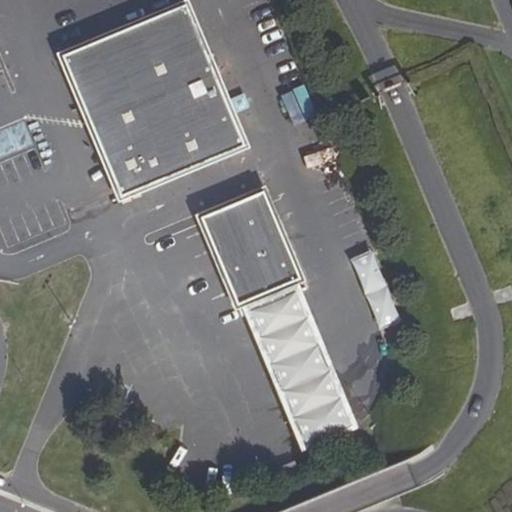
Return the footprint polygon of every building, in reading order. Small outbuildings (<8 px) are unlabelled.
[(124,202),(246,151),(187,11),(65,63),(124,202)] [(310,174),(336,163),(331,150),(304,162),(310,174)] [(208,220),(241,299),(299,275),(266,196),(208,220)] [(371,249),(350,258),(378,330),(399,322),(371,249)] [(260,348),(307,461),(367,436),(320,324),(260,348)]
